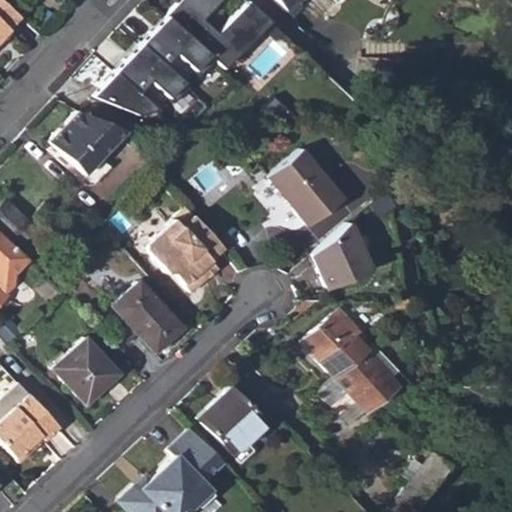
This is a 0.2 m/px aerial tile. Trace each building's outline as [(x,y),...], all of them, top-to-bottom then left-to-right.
[(0,0),(0,42),(23,14),(5,0),(0,0)] [(220,68),(260,17),(243,0),(242,0),(211,33),(197,17),(214,0),(174,0),(159,16),(206,56),(220,68)] [(269,0),(283,12),(294,0),(269,0)] [(206,56),(159,16),(137,42),(158,64),(170,53),(191,69),(206,56)] [(137,42),(109,69),(134,92),(143,80),(166,98),(183,86),(158,64),(137,42)] [(134,92),(109,69),(87,96),(137,115),(150,106),(134,92)] [(81,175),(121,130),(74,110),(45,142),(81,175)] [(305,225),(338,197),(296,148),(263,176),(305,225)] [(0,233),(5,239),(9,236),(23,221),(24,220),(2,199),(0,201),(0,233)] [(209,261),(222,251),(181,205),(141,243),(140,249),(161,271),(168,270),(186,292),(205,279),(202,275),(213,266),(209,261)] [(372,214),(352,223),(363,249),(383,240),(372,214)] [(10,237),(17,244),(32,230),(25,223),(10,237)] [(323,288),(364,268),(343,224),(308,255),(323,288)] [(0,301),(4,296),(2,295),(14,284),(15,272),(25,261),(6,242),(0,236),(0,301)] [(202,275),(205,279),(216,270),(213,266),(202,275)] [(132,281),(106,305),(150,352),(176,327),(132,281)] [(337,309),(300,341),(333,378),(354,401),(364,412),(394,385),(388,378),(363,350),(355,342),(361,337),(337,309)] [(77,400),(95,383),(99,388),(114,373),(79,338),(46,368),(77,400)] [(363,350),(388,378),(395,371),(370,343),(363,350)] [(317,394),(339,415),(354,401),(333,378),(317,394)] [(0,448),(13,463),(53,427),(12,382),(0,392),(0,448)] [(77,400),(80,404),(99,388),(95,383),(77,400)] [(244,442),(263,423),(226,386),(194,418),(230,455),(244,442)] [(197,481),(218,461),(187,428),(165,448),(171,455),(137,486),(133,481),(114,499),(126,511),(180,511),(191,502),(196,507),(210,495),(197,481)] [(230,455),(240,464),(253,451),(244,442),(230,455)] [(420,465),(437,477),(447,464),(429,451),(420,465)] [(411,511),(437,477),(420,465),(384,511),(411,511)]
